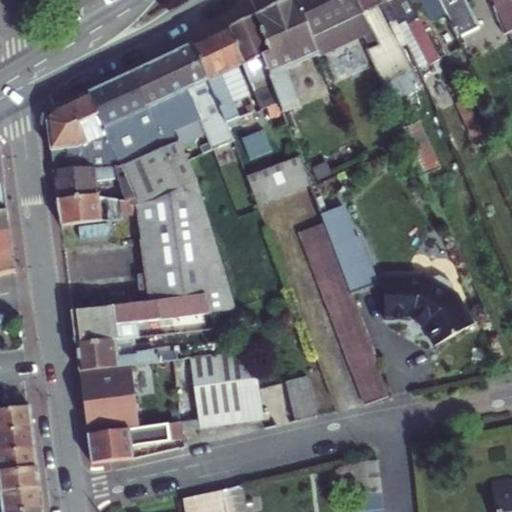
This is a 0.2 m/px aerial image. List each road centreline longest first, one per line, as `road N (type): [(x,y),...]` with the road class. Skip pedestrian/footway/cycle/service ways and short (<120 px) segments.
road 1 (residential): [(73,494),(511,395)]
road 2 (tertiary): [(19,97),(73,494)]
road 3 (primary): [(19,97),(193,0)]
road 4 (primary): [(130,0),(16,69)]
